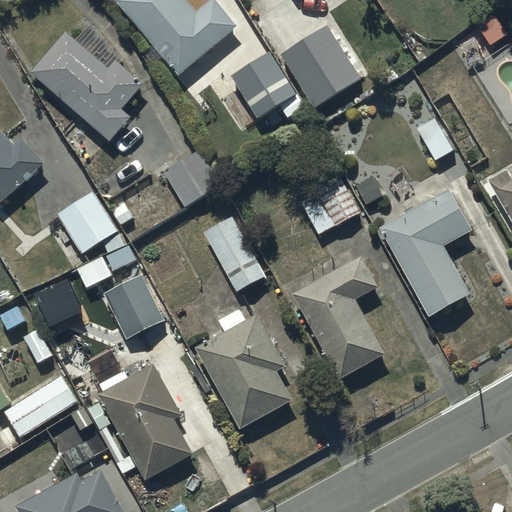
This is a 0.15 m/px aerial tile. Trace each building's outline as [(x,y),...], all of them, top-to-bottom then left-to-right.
[(179,0),(126,0),(117,8),(181,82),(240,31),(216,3),(197,20),(179,0)] [(306,103),(364,68),(360,62),(372,55),(345,11),(326,22),(324,19),(278,47),(302,85),(297,88),(306,103)] [(91,29),(76,46),(68,39),(33,80),(112,150),(134,125),(125,117),(146,92),(120,70),(124,66),(91,29)] [(273,60),(234,83),(259,126),(282,112),(289,124),(307,113),(300,102),(299,103),(273,60)] [(437,123),(418,134),(437,167),(456,156),(437,123)] [(0,212),(46,171),(24,145),(16,152),(0,134),(0,212)] [(203,158),(167,178),(187,213),(223,192),(203,158)] [(511,181),(509,175),(489,187),(511,225),(511,181)] [(362,219),(341,180),(300,202),(321,241),(362,219)] [(92,197),(58,220),(85,260),(119,236),(92,197)] [(451,197),(382,235),(431,326),(474,302),(447,254),(474,239),(451,197)] [(236,222),(206,238),(238,300),(269,283),(236,222)] [(129,250),(78,273),(88,295),(114,283),(111,277),(136,265),(129,250)] [(364,262),(293,302),(342,389),(389,362),(358,307),(382,294),(364,262)] [(68,279),(35,294),(51,326),(83,311),(68,279)] [(166,326),(143,282),(106,300),(128,345),(166,326)] [(241,316),(220,327),(226,339),(197,355),(242,438),(296,409),(280,379),(289,374),(260,321),(247,328),(241,316)] [(38,331),(23,340),(39,369),(54,361),(38,331)] [(193,448),(174,415),(184,409),(154,358),(128,373),(124,365),(99,380),(102,386),(98,388),(103,397),(88,406),(100,426),(113,419),(132,452),(117,460),(123,470),(137,462),(145,476),(193,448)] [(77,398),(60,370),(4,406),(21,433),(77,398)] [(0,403),(13,396),(0,375),(0,403)] [(84,482),(79,473),(16,507),(19,511),(123,511),(102,472),(84,482)]
